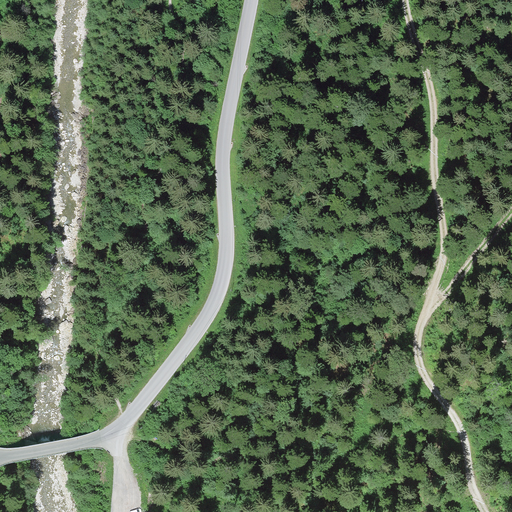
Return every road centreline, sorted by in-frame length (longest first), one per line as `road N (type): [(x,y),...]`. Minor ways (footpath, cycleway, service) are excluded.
road 1 (tertiary): [(0,457),(111,434),(208,313),(226,257),(223,150),(251,0)]
road 2 (track): [(405,0),(432,102),(444,241),(417,359),(464,436),(484,511)]
road 3 (track): [(427,308),(511,206)]
